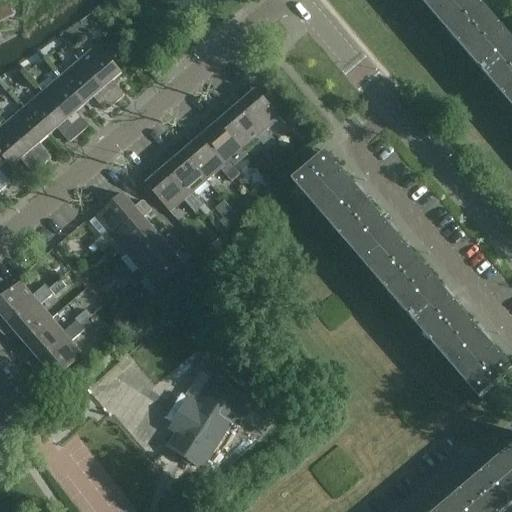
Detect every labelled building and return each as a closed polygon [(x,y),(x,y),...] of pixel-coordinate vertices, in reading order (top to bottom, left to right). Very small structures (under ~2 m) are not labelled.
[(420,0),(435,17),(454,0),(420,0)] [(477,0),(454,0),(435,17),(458,43),(491,15),(477,0)] [(511,39),(491,15),(458,43),(481,70),(511,43),(511,39)] [(511,43),(481,70),(504,97),(511,89),(511,43)] [(97,46),(79,62),(116,105),(123,99),(123,98),(124,98),(124,97),(124,96),(124,95),(124,94),(113,82),(122,74),(97,46)] [(79,62),(60,77),(85,106),(94,98),(104,111),(106,112),(109,111),(116,105),(79,62)] [(60,77),(42,93),(79,136),(85,130),(86,130),(86,129),(87,128),(87,127),(86,126),(86,125),(76,114),(85,106),(60,77)] [(233,95),(230,98),(261,135),(257,138),(262,145),(271,137),(266,130),(280,119),(284,124),(294,115),(273,89),(263,97),(256,90),(243,101),(238,95),(236,94),(233,95)] [(42,93),(24,108),(48,137),(57,130),(67,142),(69,143),(72,142),(79,136),(42,93)] [(232,110),(219,122),(243,150),(257,138),(261,135),(230,98),(227,100),(226,102),(227,105),(232,110)] [(24,108),(6,124),(42,167),(49,161),(50,160),(50,159),(50,158),(50,157),(49,156),(40,145),(48,137),(24,108)] [(196,126),(193,128),(225,166),(220,170),(226,176),(235,168),(230,162),(243,150),(219,122),(207,133),(201,127),(199,125),(196,126)] [(6,124),(0,128),(0,153),(7,162),(7,163),(12,168),(20,161),(30,173),(33,174),(35,173),(42,167),(6,124)] [(195,141),(182,152),(207,181),(225,166),(193,128),(191,131),(189,133),(190,135),(195,141)] [(271,137),(262,145),(268,151),(277,143),(271,137)] [(160,157),(157,160),(189,197),(184,201),(189,207),(199,199),(193,193),(207,181),(182,152),(170,163),(165,157),(163,156),(160,157)] [(0,191),(1,192),(8,186),(9,185),(9,184),(9,183),(9,182),(9,181),(0,170),(0,168),(7,163),(7,162),(0,153),(0,191)] [(293,181),(317,209),(350,181),(326,154),(293,181)] [(189,197),(157,160),(154,162),(153,164),(154,166),(159,173),(146,184),(170,213),(184,201),(189,197)] [(235,168),(226,176),(231,182),(240,174),(235,168)] [(350,181),(317,209),(340,236),(373,208),(350,181)] [(95,218),(107,233),(111,237),(148,206),(145,203),(143,202),(141,202),(135,207),(124,195),(95,218)] [(199,199),(189,207),(195,213),(199,209),(204,206),(199,199)] [(111,237),(107,233),(100,238),(108,247),(115,242),(127,256),(155,231),(144,218),(149,213),(151,210),(150,208),(148,206),(111,237)] [(204,206),(199,209),(206,217),(210,213),(204,206)] [(373,208),(340,236),(363,263),(396,235),(373,208)] [(127,256),(138,269),(142,274),(179,242),(177,240),(174,239),(171,240),(166,244),(155,231),(127,256)] [(396,235),(363,263),(386,290),(419,262),(396,235)] [(100,238),(94,243),(102,253),(108,247),(100,238)] [(138,269),(132,275),(140,284),(146,278),(157,292),(186,268),(174,255),(181,249),(182,247),(181,245),(179,242),(142,274),(138,269)] [(419,262),(386,290),(409,316),(442,288),(419,262)] [(132,275),(125,280),(129,284),(133,289),(140,284),(132,275)] [(0,331),(36,300),(41,306),(47,300),(39,291),(34,296),(21,281),(0,299),(0,314),(4,319),(0,322),(0,331)] [(46,285),(39,291),(47,300),(53,294),(46,285)] [(442,288),(409,316),(432,343),(465,315),(442,288)] [(36,300),(0,331),(3,335),(5,336),(7,335),(13,330),(24,342),(52,319),(41,306),(36,300)] [(75,320),(76,322),(80,326),(91,316),(86,310),(75,320)] [(465,315),(432,343),(455,370),(488,342),(465,315)] [(52,319),(24,342),(35,355),(29,361),(27,363),(28,365),(31,368),(68,337),(72,342),(78,336),(70,327),(64,332),(52,319)] [(76,322),(70,327),(78,336),(84,331),(80,326),(76,322)] [(68,337),(31,368),(33,371),(36,372),(38,371),(44,366),(56,380),(84,356),(72,342),(68,337)] [(488,342),(455,370),(479,398),(511,370),(488,342)] [(177,434),(168,448),(185,458),(182,462),(188,466),(191,462),(201,469),(232,421),(236,424),(242,414),(238,412),(246,399),(212,378),(196,404),(189,400),(181,413),(170,430),(177,434)] [(453,445),(459,440),(454,435),(449,439),(453,445)] [(511,449),(501,459),(511,471),(511,449)] [(511,471),(501,459),(474,482),(499,511),(504,511),(511,505),(511,471)] [(499,511),(474,482),(447,504),(453,511),(499,511)]
